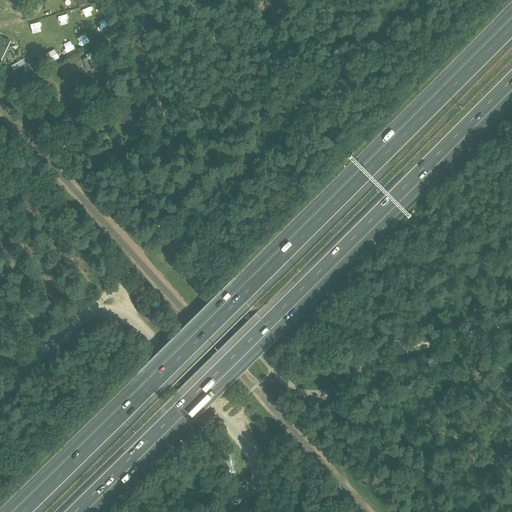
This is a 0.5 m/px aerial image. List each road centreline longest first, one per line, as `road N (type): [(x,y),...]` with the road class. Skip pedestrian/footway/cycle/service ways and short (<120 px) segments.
road 1 (motorway): [(511,20),(21,511)]
road 2 (motorway): [(75,511),(511,79)]
road 3 (unclassified): [(273,369),(189,276),(178,235),(401,0)]
road 4 (unclassified): [(0,398),(76,321),(113,312),(161,348),(266,478)]
road 5 (track): [(426,345),(369,363),(324,393),(292,388),(273,369)]
